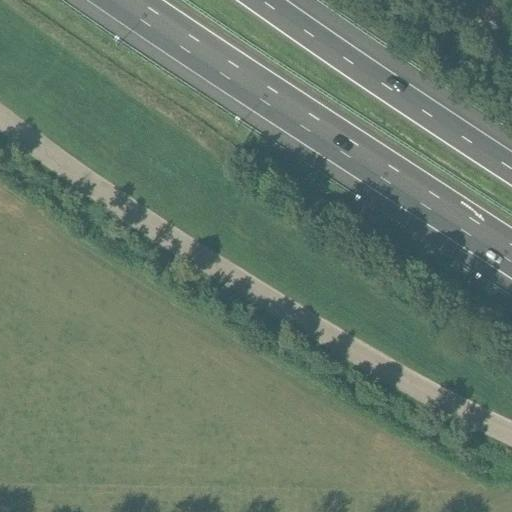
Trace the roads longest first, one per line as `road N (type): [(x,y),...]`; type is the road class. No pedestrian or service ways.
road 1 (tertiary): [(0,116),(206,261),(511,436)]
road 2 (motorway): [(125,0),(511,255)]
road 3 (motorway): [(511,157),(270,0)]
